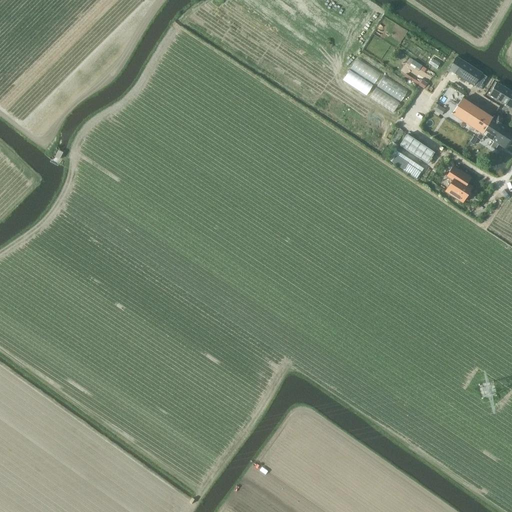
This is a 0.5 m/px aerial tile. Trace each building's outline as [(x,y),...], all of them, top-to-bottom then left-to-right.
[(456,57),(448,69),(474,86),(481,74),(456,57)] [(511,90),(497,82),(490,94),(511,106),(511,90)] [(452,112),(451,113),(480,133),(477,138),(481,141),(485,136),(494,142),(490,147),(495,150),(498,145),(504,148),(511,135),(511,130),(502,124),(502,119),(498,117),(494,119),(462,98),(453,113),(452,112)] [(417,160),(429,143),(420,137),(417,141),(414,139),(406,151),(412,155),(411,156),(417,160)] [(452,178),(445,191),(462,202),(465,197),(466,198),(470,193),(469,192),(471,188),(464,182),(467,177),(453,167),(447,175),(452,178)]
